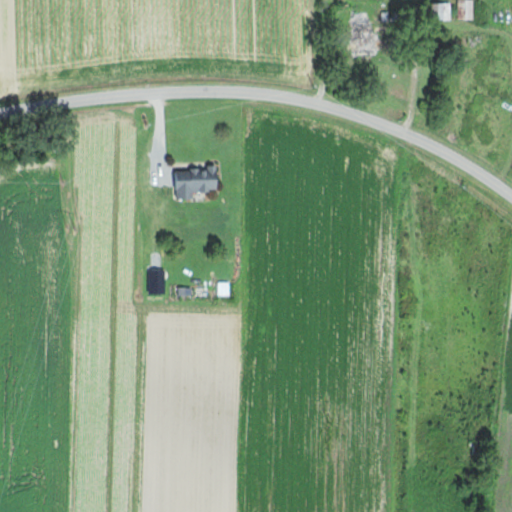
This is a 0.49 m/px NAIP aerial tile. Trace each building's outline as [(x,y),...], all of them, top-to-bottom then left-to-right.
[(460,0),(461,19),(476,19),(475,0),(460,0)] [(453,3),(437,4),(437,20),(454,19),(453,3)] [(370,24),(369,12),(353,13),(354,25),(370,24)] [(179,200),(197,199),(197,192),(224,190),(222,168),(178,170),(179,200)] [(232,296),(233,283),(221,282),(221,295),(232,296)]
